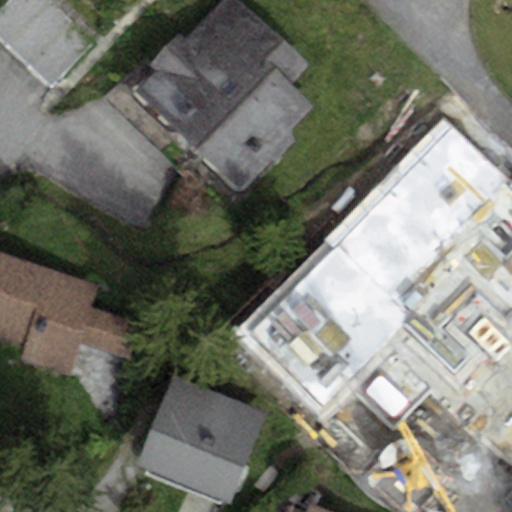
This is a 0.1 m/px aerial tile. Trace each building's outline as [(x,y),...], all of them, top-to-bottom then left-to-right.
[(93,46),(44,0),(7,0),(0,7),(0,39),(52,89),(93,46)] [(238,0),(218,0),(134,92),(239,188),(315,105),(289,82),(307,62),(238,0)] [(511,178),(452,119),(325,245),(331,250),(249,333),(324,406),(416,314),(399,298),(447,250),(483,328),(511,314),(511,178)] [(98,286),(0,253),(0,336),(24,345),(19,359),(70,376),(81,344),(130,360),(141,326),(90,309),(98,286)] [(173,376),(136,465),(230,507),(265,412),(173,376)]
